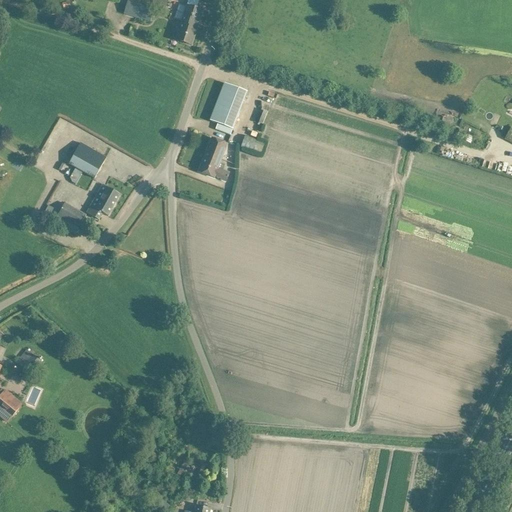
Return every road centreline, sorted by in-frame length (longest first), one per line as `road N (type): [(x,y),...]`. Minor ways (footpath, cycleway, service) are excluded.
road 1 (unclassified): [(223,511),(228,450),(174,266),(169,153)]
road 2 (unclassified): [(511,159),(200,65)]
road 3 (unclassified): [(0,313),(117,231),(169,153)]
road 4 (unclassified): [(448,511),(511,388)]
